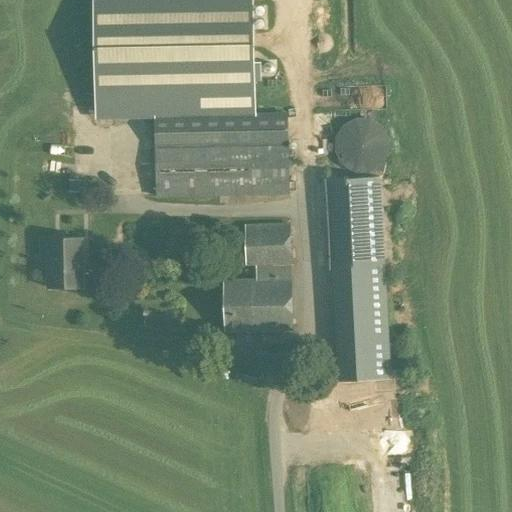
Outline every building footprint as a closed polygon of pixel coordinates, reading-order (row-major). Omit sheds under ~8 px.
[(254,113),(254,111),(253,72),(260,72),(260,63),(253,63),(251,0),(94,0),(97,116),(154,115),(254,113)] [(155,145),(288,143),(288,110),(254,111),(254,113),(154,115),(155,145)] [(388,155),(390,146),(388,136),(383,128),(376,122),(367,119),(357,119),(349,122),(341,128),(337,136),(335,146),(337,155),(341,163),(349,169),(357,173),(367,173),(376,169),(383,163),(388,155)] [(155,145),(156,193),(290,190),(288,143),(155,145)] [(358,266),(356,216),(330,218),(332,267),(358,266)] [(176,223),(124,225),(125,263),(178,261),(176,223)] [(255,266),(256,281),(224,282),(225,331),(292,330),(292,280),(291,223),(244,224),(245,266),(255,266)] [(48,287),(82,287),(81,239),(39,240),(40,261),(48,261),(48,287)] [(392,337),(389,265),(338,267),(341,339),(392,337)] [(302,416),(412,413),(411,374),(341,376),(341,388),(301,389),(302,416)]
